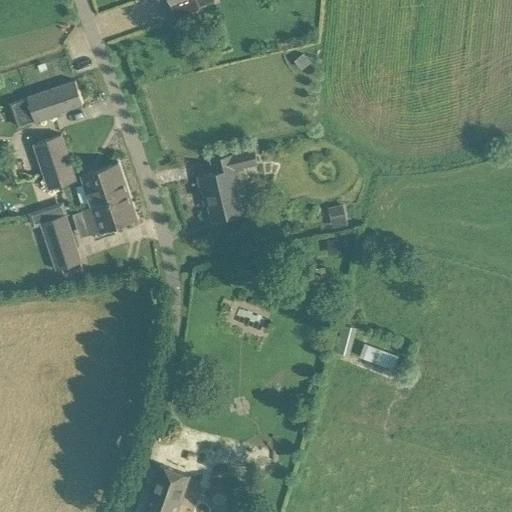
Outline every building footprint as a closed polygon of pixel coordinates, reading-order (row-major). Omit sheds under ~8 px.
[(169,0),(176,17),(201,8),(200,6),(215,0),(169,0)] [(310,62),(303,53),(294,60),(301,69),(310,62)] [(27,96),(11,102),(20,127),(36,121),(58,114),(57,112),(83,103),(76,80),(27,96)] [(77,180),(62,133),(34,143),(49,190),(77,180)] [(242,212),(232,170),(259,164),(256,149),(211,159),(215,172),(203,175),(214,219),(242,212)] [(92,205),(129,193),(118,161),(81,173),(92,205)] [(92,205),(83,208),(92,233),(137,218),(129,193),(92,205)] [(41,224),(56,270),(83,261),(62,201),(27,212),(32,227),(41,224)] [(347,224),(343,203),(328,207),(333,227),(347,224)] [(327,313),(341,305),(333,292),(320,300),(327,313)] [(357,329),(342,324),(335,352),(349,356),(357,329)] [(364,345),(359,359),(394,372),(399,358),(364,345)] [(176,511),(190,475),(160,464),(143,511),(176,511)]
